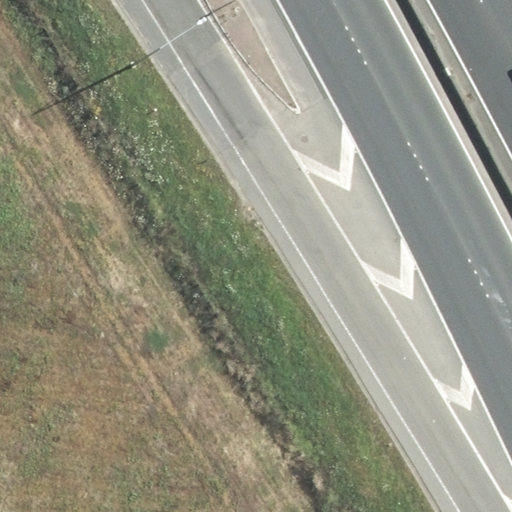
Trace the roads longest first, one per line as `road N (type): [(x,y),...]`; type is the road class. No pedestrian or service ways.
road 1 (motorway): [(466,511),(146,0)]
road 2 (motorway): [(511,374),(314,0)]
